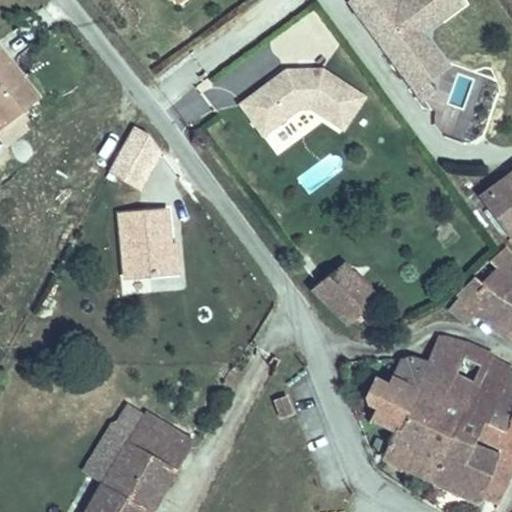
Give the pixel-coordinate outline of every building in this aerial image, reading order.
[(404,0),(407,3),(402,7),(396,0),(348,0),(349,0),(404,76),(436,54),(421,33),(461,3),(458,0),(404,0)] [(0,46),(0,116),(6,125),(38,102),(18,77),(22,74),(0,46)] [(291,69),(244,100),(265,132),(303,108),(315,109),(345,131),(368,100),(327,70),(291,69)] [(413,89),(423,102),(433,95),(423,81),(413,89)] [(182,131),(214,109),(197,86),(166,108),(182,131)] [(134,127),(109,175),(140,190),(165,142),(134,127)] [(511,234),(511,232),(511,170),(481,196),(511,234)] [(164,210),(119,214),(124,284),(161,281),(160,248),(166,247),(164,210)] [(511,256),(498,245),(490,253),(496,259),(464,292),(461,289),(449,303),(465,317),(479,304),(491,315),(503,300),(511,307),(511,256)] [(379,295),(344,259),(316,288),(314,292),(349,325),(379,295)] [(227,269),(209,282),(237,318),(255,304),(227,269)] [(511,330),(511,307),(503,300),(491,315),(511,331),(511,330)] [(440,330),(426,359),(395,425),(383,453),(433,476),(491,351),(440,330)] [(409,351),(401,356),(373,415),(395,425),(426,359),(409,351)] [(480,489),(502,441),(473,427),(486,399),(493,402),(511,362),(511,361),(491,351),(433,476),(477,495),(480,489)] [(511,417),(511,362),(493,402),(486,399),(473,427),(502,441),(511,417)] [(271,401),(279,418),(293,411),(285,394),(271,401)] [(146,411),(130,438),(178,468),(195,440),(146,411)] [(511,417),(502,441),(480,489),(488,493),(499,497),(504,489),(511,491),(511,417)] [(130,438),(116,459),(166,489),(178,468),(130,438)] [(152,511),(166,489),(116,459),(84,511),(152,511)]
